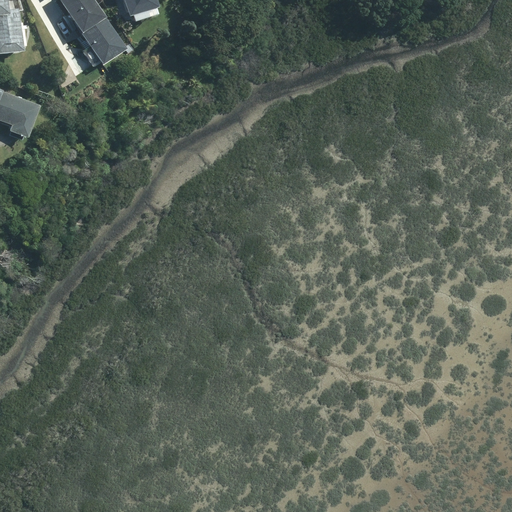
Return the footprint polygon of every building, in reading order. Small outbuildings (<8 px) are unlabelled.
[(97,15),(87,0),(54,0),(74,30),(97,15)] [(148,0),(117,0),(122,15),(150,6),(148,0)] [(17,8),(6,9),(6,12),(0,13),(0,50),(20,49),(20,45),(24,44),(22,29),(19,29),(17,8)] [(119,48),(97,15),(74,30),(96,63),(119,48)] [(0,92),(0,122),(6,125),(4,130),(21,136),(33,106),(0,92)]
